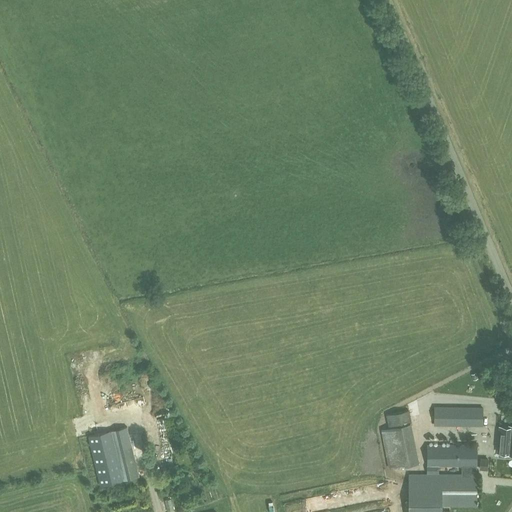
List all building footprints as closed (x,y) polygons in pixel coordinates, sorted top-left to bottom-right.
[(496,373),(510,370),(508,360),(494,362),(496,373)] [(483,408),(434,407),(434,425),(483,425),(483,408)] [(386,415),(389,428),(388,428),(396,467),(419,463),(412,424),(409,411),(386,415)] [(100,485),(139,476),(139,475),(127,426),(89,436),(100,485)] [(506,454),(511,454),(511,426),(509,426),(509,427),(500,426),(498,452),(507,453),(506,454)] [(477,446),(427,446),(427,474),(413,474),(410,474),(409,511),(441,511),(442,505),(477,505),(477,474),(477,446)]
